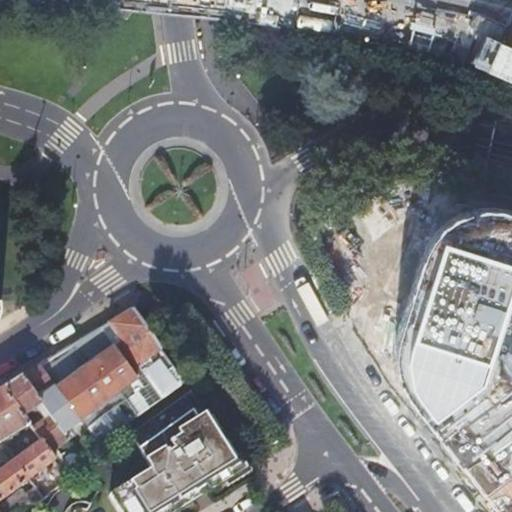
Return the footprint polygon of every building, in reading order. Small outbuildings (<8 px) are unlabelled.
[(404,382),(410,392),(448,441),(473,474),(502,511),(511,511),(511,211),(507,210),(484,207),(464,211),(455,215),(442,225),(431,238),(425,249),(418,271),(416,278),(413,286),(398,335),(396,345),(396,351),(396,358),(397,363),(399,370),(400,375),(404,382)] [(95,445),(182,382),(181,380),(175,372),(141,324),(131,310),(106,324),(53,357),(37,366),(50,385),(54,390),(78,423),(95,445)] [(50,385),(37,366),(29,371),(20,376),(34,396),(50,385)] [(34,396),(20,376),(10,382),(0,388),(27,425),(40,442),(49,455),(66,442),(67,441),(62,434),(38,401),(34,396)] [(54,390),(50,385),(34,396),(38,401),(54,390)] [(0,441),(27,425),(0,388),(0,441)] [(62,434),(78,423),(54,390),(38,401),(62,434)] [(199,416),(186,397),(130,438),(149,470),(106,497),(116,511),(176,511),(196,500),(209,492),(243,472),(205,412),(199,416)] [(0,501),(53,461),(49,455),(40,442),(0,471),(0,501)] [(67,479),(84,465),(74,452),(57,466),(67,479)]
